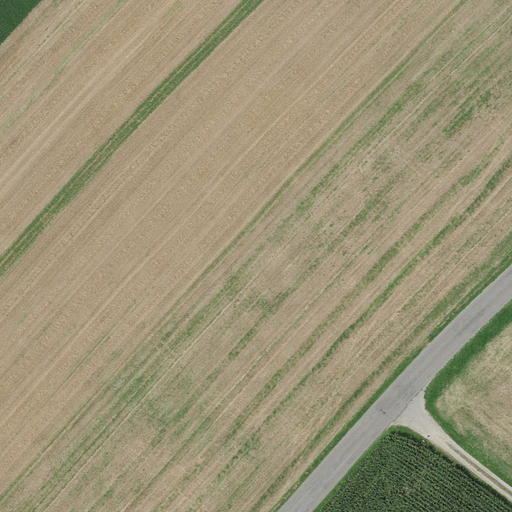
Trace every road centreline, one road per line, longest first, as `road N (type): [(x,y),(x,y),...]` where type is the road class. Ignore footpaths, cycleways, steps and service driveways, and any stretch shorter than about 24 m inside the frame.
road 1 (unclassified): [(297,511),(511,284)]
road 2 (track): [(511,494),(393,404)]
